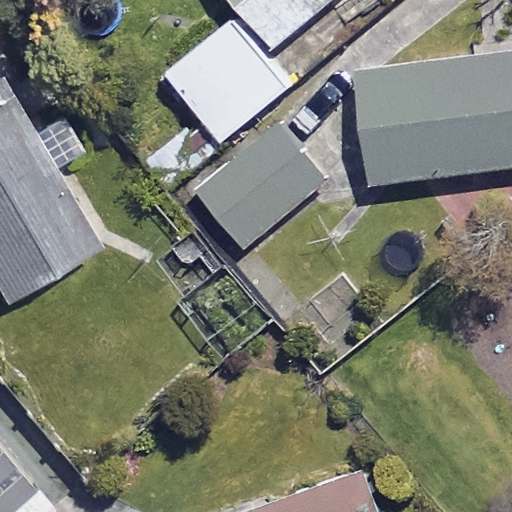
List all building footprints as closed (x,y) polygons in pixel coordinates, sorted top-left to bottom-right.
[(246,0),(287,48),(344,0),(246,0)] [(300,89),(245,20),(178,73),(232,142),(300,89)] [(511,169),(511,57),(373,75),(387,185),(511,169)] [(101,252),(57,177),(92,157),(61,103),(26,124),(4,85),(0,87),(0,284),(11,304),(101,252)] [(333,184),(288,126),(208,188),(253,246),(333,184)] [(0,511),(5,511),(30,495),(0,453),(0,511)] [(382,511),(371,477),(270,511),(382,511)]
